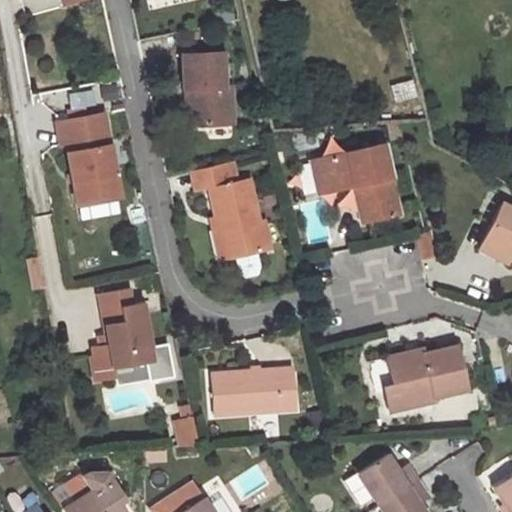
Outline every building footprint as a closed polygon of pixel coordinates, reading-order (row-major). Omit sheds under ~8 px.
[(229,125),(226,87),(220,88),(217,53),(177,56),(180,92),(190,91),(192,127),(229,125)] [(180,92),(182,128),(192,127),(190,91),(180,92)] [(61,141),(72,200),(115,192),(99,109),(51,118),(55,142),(61,141)] [(350,187),(363,184),(368,203),(354,206),(358,224),(397,215),(380,144),(307,161),(315,195),(350,187)] [(235,185),(230,164),(221,166),(226,186),(235,185)] [(217,229),(224,263),(230,262),(233,275),(239,279),(252,276),(256,270),(253,256),(265,254),(258,224),(253,225),(243,183),(235,185),(226,186),(221,166),(187,174),(192,194),(205,191),(211,220),(213,230),(217,229)] [(350,187),(354,206),(368,203),(363,184),(350,187)] [(511,207),(501,201),(483,238),(510,253),(511,253),(511,207)] [(205,222),(215,265),(224,263),(217,229),(213,230),(211,220),(205,222)] [(423,257),(434,255),(430,232),(418,234),(423,257)] [(478,247),(505,262),(510,253),(483,238),(478,247)] [(111,374),(128,370),(128,366),(142,363),(142,359),(147,358),(136,300),(126,302),(123,284),(94,290),(99,319),(101,319),(105,340),(90,343),(91,352),(88,353),(92,377),(111,374)] [(396,399),(432,392),(433,398),(467,392),(457,347),(424,355),(411,358),(410,352),(388,357),(394,385),(396,399)] [(411,358),(424,355),(423,350),(410,352),(411,358)] [(112,379),(144,373),(142,363),(128,366),(128,370),(111,374),(112,379)] [(212,416),(294,410),(291,373),(276,374),(276,370),(209,374),(212,416)] [(388,412),(434,405),(433,398),(432,392),(396,399),(394,385),(383,388),(388,412)] [(187,401),(177,403),(180,415),(190,413),(187,401)] [(179,435),(180,442),(196,441),(190,413),(180,415),(181,419),(174,421),(177,435),(179,435)] [(386,447),(346,472),(367,506),(377,499),(417,473),(406,456),(396,464),(386,447)] [(511,511),(511,465),(489,480),(508,509),(503,511),(511,511)] [(86,484),(55,503),(61,511),(117,511),(130,504),(106,467),(89,466),(79,473),(86,484)] [(377,499),(385,511),(427,511),(418,497),(428,490),(417,473),(377,499)] [(211,511),(201,495),(172,511),(211,511)] [(44,511),(43,511),(40,511),(33,499),(11,511),(44,511)]
